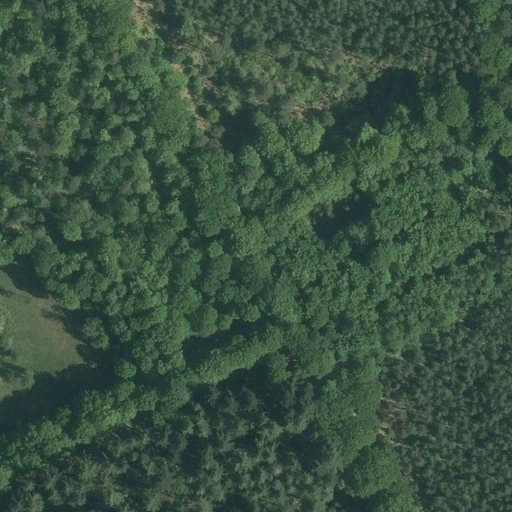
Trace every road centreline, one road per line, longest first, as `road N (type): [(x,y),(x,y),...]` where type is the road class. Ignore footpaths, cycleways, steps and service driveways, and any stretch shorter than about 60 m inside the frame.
road 1 (track): [(89,0),(287,331)]
road 2 (track): [(511,157),(461,122),(434,117),(224,228)]
road 3 (track): [(0,476),(287,331)]
road 4 (track): [(287,331),(395,511)]
